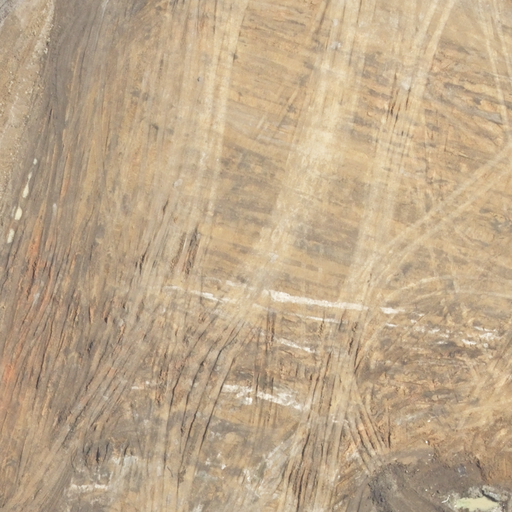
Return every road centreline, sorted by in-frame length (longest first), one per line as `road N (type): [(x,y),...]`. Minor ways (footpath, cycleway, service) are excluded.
road 1 (residential): [(340,511),(504,0)]
road 2 (residential): [(39,0),(0,137)]
